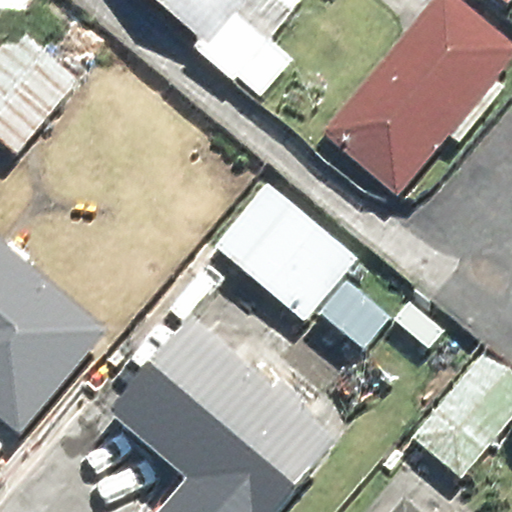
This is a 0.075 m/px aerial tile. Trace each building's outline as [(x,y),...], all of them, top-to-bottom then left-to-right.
[(0,0),(0,26),(18,0),(0,0)] [(135,0),(201,54),(245,0),(135,0)] [(511,0),(487,0),(511,19),(511,18),(511,0)] [(511,60),(448,3),(325,139),(395,202),(511,73),(511,60)] [(0,76),(0,146),(30,166),(82,86),(20,46),(0,76)] [(267,185),(206,252),(297,333),(357,266),(267,185)] [(0,441),(88,335),(0,262),(0,441)] [(446,337),(407,300),(373,336),(413,373),(446,337)] [(62,472),(106,511),(285,511),(336,456),(192,328),(62,472)] [(411,452),(466,493),(511,432),(511,382),(481,359),(411,452)] [(387,511),(410,511),(396,501),(387,511)]
